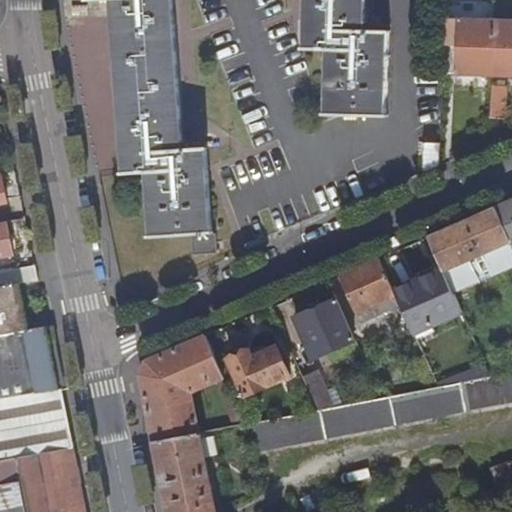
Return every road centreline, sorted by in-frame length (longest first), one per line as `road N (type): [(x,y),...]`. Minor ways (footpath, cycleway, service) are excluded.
road 1 (residential): [(511,165),(94,353)]
road 2 (secondary): [(94,353),(31,51)]
road 3 (secondary): [(125,511),(94,353)]
